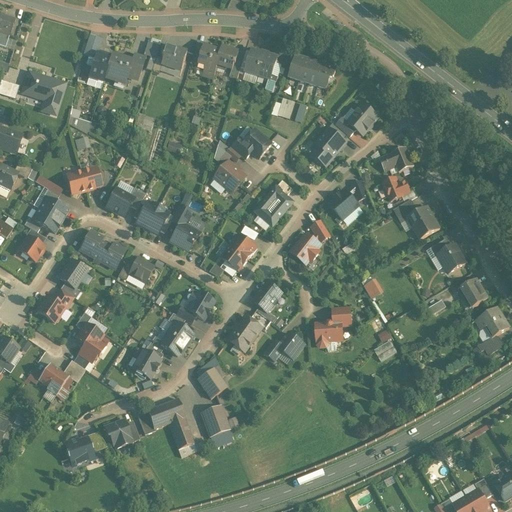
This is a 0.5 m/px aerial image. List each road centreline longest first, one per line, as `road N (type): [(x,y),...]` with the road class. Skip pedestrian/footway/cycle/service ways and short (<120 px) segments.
road 1 (tertiary): [(511,377),(359,461),(222,511)]
road 2 (residential): [(239,296),(108,225),(82,221),(14,317)]
road 3 (residential): [(24,0),(96,19),(294,20)]
road 4 (secondary): [(341,0),(511,131)]
road 5 (residential): [(239,296),(180,381),(90,419)]
road 6 (residential): [(412,112),(430,164),(511,284)]
road 7 (residential): [(294,20),(386,63),(412,112)]
road 8 (residential): [(412,112),(317,191)]
